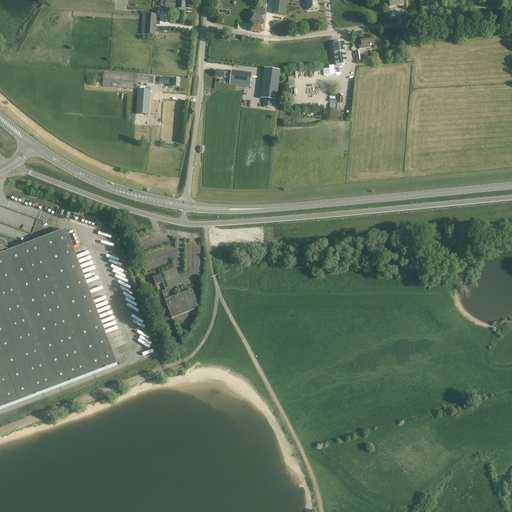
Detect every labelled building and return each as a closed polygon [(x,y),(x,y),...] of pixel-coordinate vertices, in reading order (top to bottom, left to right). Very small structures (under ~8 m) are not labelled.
[(275,0),(274,14),(282,15),(285,16),(287,0),(275,0)] [(306,0),(308,10),(317,9),(315,0),(306,0)] [(165,7),(175,8),(175,9),(178,9),(181,10),(181,11),(183,11),(184,10),(185,10),(185,2),(179,2),(176,2),(176,1),(165,1),(165,7)] [(252,24),(251,31),(262,33),(263,25),(265,10),(255,8),(254,11),(250,10),(248,23),(249,23),(252,24)] [(142,34),(155,35),(156,15),(143,14),(142,34)] [(361,41),(358,42),(359,49),(362,49),(362,46),(374,45),(373,38),(360,40),(361,41)] [(344,42),(333,44),(336,66),(347,64),(344,42)] [(264,69),(260,99),(264,99),(263,107),(271,108),(272,101),(276,101),(280,71),(264,69)] [(216,71),(215,77),(224,78),(230,79),(231,73),(225,72),(216,71)] [(230,79),(229,84),(250,87),(251,75),(231,73),(230,79)] [(156,78),(155,84),(169,85),(169,82),(173,83),(172,88),(179,88),(180,80),(173,79),(169,79),(156,78)] [(148,93),(136,92),(134,117),(146,118),(148,93)] [(9,251),(7,250),(7,249),(7,248),(7,246),(7,245),(7,244),(6,242),(5,241),(4,241),(3,240),(2,239),(0,239),(0,409),(117,365),(66,230),(9,252),(9,251)] [(165,300),(164,300),(172,319),(200,308),(193,289),(169,298),(161,275),(152,278),(155,285),(162,283),(165,290),(161,292),(165,300)]
